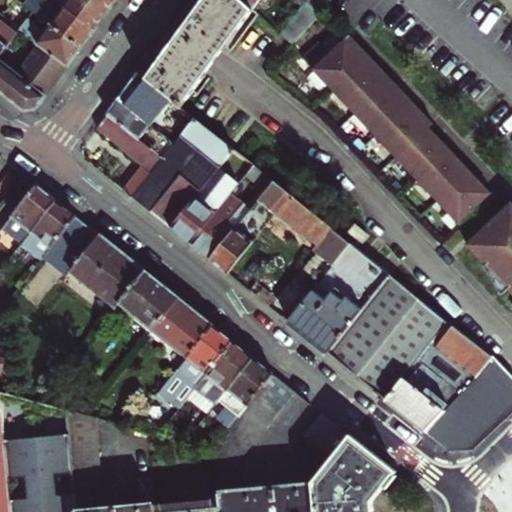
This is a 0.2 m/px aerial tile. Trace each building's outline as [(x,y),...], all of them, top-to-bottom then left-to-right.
[(88,41),(93,35),(96,30),(66,6),(62,11),(49,0),(21,0),(19,3),(34,14),(32,16),(48,28),(80,52),(88,41)] [(70,0),(66,6),(96,30),(101,24),(114,6),(117,2),(115,0),(70,0)] [(253,12),(238,0),(205,0),(195,15),(191,20),(223,45),(230,44),(253,12)] [(262,0),(238,0),(253,12),(262,0)] [(327,0),(298,0),(305,4),(317,14),(327,0)] [(294,47),(317,14),(305,4),(281,38),(294,47)] [(0,56),(16,37),(5,29),(9,23),(3,17),(0,20),(0,56)] [(195,92),(216,64),(230,44),(223,45),(191,20),(180,35),(168,52),(166,55),(173,61),(174,75),(195,92)] [(80,52),(48,28),(40,37),(25,25),(19,33),(28,40),(37,48),(67,70),(73,62),(80,52)] [(59,81),(67,70),(37,48),(16,76),(7,69),(28,40),(19,33),(16,37),(0,56),(0,94),(11,103),(26,115),(35,113),(59,81)] [(313,41),(296,60),(457,226),(461,223),(476,238),(467,246),(483,266),(481,267),(503,297),(510,292),(511,294),(511,206),(510,205),(498,217),(488,207),(484,203),(491,197),(463,167),(452,156),(426,128),(430,124),(425,119),(415,108),(380,74),(366,60),(342,36),(325,53),(313,41)] [(173,61),(166,55),(156,69),(147,82),(173,103),(183,110),(195,92),(174,75),(173,61)] [(117,101),(149,127),(166,106),(169,108),(173,103),(147,82),(137,74),(127,88),(117,101)] [(112,108),(106,116),(138,142),(143,136),(154,145),(149,151),(160,159),(171,145),(149,127),(117,101),(112,108)] [(138,142),(106,116),(101,122),(96,130),(142,166),(151,173),(160,159),(149,151),(138,142)] [(160,159),(151,173),(131,199),(151,215),(170,230),(211,179),(228,157),(233,151),(212,133),(193,118),(171,145),(160,159)] [(131,199),(151,173),(142,166),(122,192),(131,199)] [(209,261),(234,230),(243,219),(236,213),(242,205),(235,199),(251,181),(265,192),(273,182),(254,166),(241,182),(190,245),(201,254),(209,261)] [(211,179),(170,230),(178,236),(190,245),(241,182),(230,173),(219,186),(211,179)] [(257,202),(269,211),(284,191),(273,182),(265,192),(257,202)] [(2,229),(23,246),(57,203),(46,194),(36,186),(2,229)] [(333,229),(284,191),(269,211),(275,217),(299,237),(315,249),(313,252),(331,266),(348,245),(331,232),(333,229)] [(243,219),(234,230),(241,237),(253,222),(265,231),(269,226),(275,217),(269,211),(257,202),(243,219)] [(68,211),(57,203),(23,246),(22,248),(42,263),(43,261),(77,219),(68,211)] [(77,219),(43,261),(66,279),(70,275),(115,309),(119,304),(145,273),(109,244),(77,219)] [(228,276),(265,231),(253,222),(241,237),(234,230),(209,261),(220,270),(228,276)] [(348,245),(331,266),(372,298),(391,275),(353,245),(350,247),(348,245)] [(145,273),(119,304),(153,332),(179,300),(165,289),(145,273)] [(361,311),(326,355),(340,366),(347,372),(411,291),(391,275),(372,298),(361,311)] [(416,295),(411,291),(347,372),(366,388),(385,403),(417,363),(450,323),(416,295)] [(317,348),(326,355),(361,311),(345,300),(337,312),(311,292),(287,323),(297,331),(317,348)] [(153,332),(188,360),(214,327),(198,315),(179,300),(153,332)] [(491,356),(450,323),(417,363),(457,394),(471,378),(473,379),(491,356)] [(214,327),(188,360),(161,393),(181,409),(188,399),(195,391),(234,343),(225,336),(214,327)] [(215,407),(219,402),(254,359),(244,351),(234,343),(195,391),(215,407)] [(441,450),(447,455),(455,455),(464,456),(511,409),(511,371),(491,356),(473,379),(471,378),(457,394),(442,414),(424,436),(441,450)] [(254,359),(219,402),(230,411),(221,422),(229,429),(247,407),(256,396),(264,386),(273,375),(263,366),(254,359)] [(417,363),(385,403),(395,412),(418,430),(425,436),(457,394),(417,363)] [(225,511),(320,511),(318,483),(238,490),(236,478),(235,465),(241,457),(251,446),(260,434),(268,424),(277,412),(285,402),(293,391),(273,375),(264,386),(256,396),(247,407),(229,429),(221,440),(213,449),(221,454),(222,468),(223,479),(224,492),(224,499),(225,511)] [(0,511),(11,511),(0,390),(0,388),(0,511)] [(79,511),(70,409),(0,390),(11,511),(79,511)] [(208,415),(215,407),(195,391),(188,399),(208,415)] [(159,511),(159,505),(156,475),(142,475),(143,503),(107,507),(98,418),(70,409),(79,511),(159,511)] [(305,436),(334,462),(353,440),(321,414),(305,436)] [(348,511),(348,492),(374,458),(353,440),(334,462),(318,483),(320,511),(348,511)] [(395,475),(374,458),(348,492),(348,511),(377,511),(377,501),(395,475)] [(159,505),(159,511),(225,511),(224,499),(159,505)]
